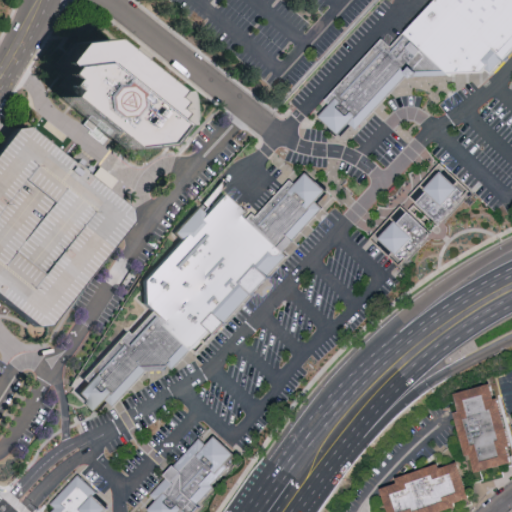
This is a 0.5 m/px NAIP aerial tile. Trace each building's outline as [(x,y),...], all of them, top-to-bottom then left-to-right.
[(511,0),(511,54),(494,74),(489,70),(485,73),(456,75),(457,77),(418,78),(416,80),(410,75),(358,131),(353,126),(344,137),(342,135),(341,136),(340,136),(338,137),(330,129),(332,128),(322,118),(333,106),(328,101),(385,40),(393,48),(407,34),(408,35),(440,0),(511,0)] [(104,40),(170,93),(165,99),(171,105),(166,111),(172,116),(167,123),(173,129),(158,148),(123,152),(94,129),(91,133),(83,126),(86,122),(58,99),(62,93),(56,88),(61,81),(55,76),(60,69),(54,64),(69,44),(104,40)] [(0,147),(13,131),(26,129),(70,165),(73,161),(75,161),(78,164),(78,165),(76,168),(80,171),(82,168),(83,168),(87,171),(87,172),(84,176),(128,212),(129,225),(46,329),(34,331),(0,303),(0,147)] [(411,198),(442,164),(472,192),(441,225),(411,198)] [(92,178),(100,168),(118,181),(110,192),(92,178)] [(305,172),(315,181),(317,180),(325,187),(324,189),(325,190),(324,191),(326,193),(316,203),(315,201),(314,202),(320,208),(291,240),(292,241),(282,251),(286,255),(267,276),(268,277),(252,295),(250,294),(224,322),(225,323),(214,335),(209,330),(191,350),(190,349),(171,370),(166,366),(162,370),(144,371),(111,407),(106,402),(96,412),(95,411),(94,412),(92,411),(91,412),(83,405),(84,403),(74,394),(84,383),(79,379),(124,331),(127,334),(148,312),(141,305),(139,281),(178,240),(170,233),(195,206),(202,213),(220,195),(246,219),(252,213),(255,216),(289,179),(294,184),(305,172)] [(403,207),(433,234),(402,268),(372,241),(403,207)] [(495,389),(499,404),(504,403),(511,433),(511,453),(511,454),(511,457),(511,469),(481,478),(476,461),(470,463),(457,414),(462,412),(458,399),(495,389)] [(202,440),(209,446),(217,438),(218,439),(220,437),(229,445),(227,447),(237,456),(228,466),(231,468),(214,487),(216,489),(200,507),(202,509),(199,511),(150,511),(159,503),(153,497),(169,480),(167,477),(202,440)] [(466,469),(477,506),(458,511),(392,511),(388,497),(404,492),(401,482),(445,469),(446,475),(466,469)] [(80,477),(99,494),(98,496),(110,507),(107,510),(108,511),(107,511),(55,511),(57,510),(54,506),(80,477)]
